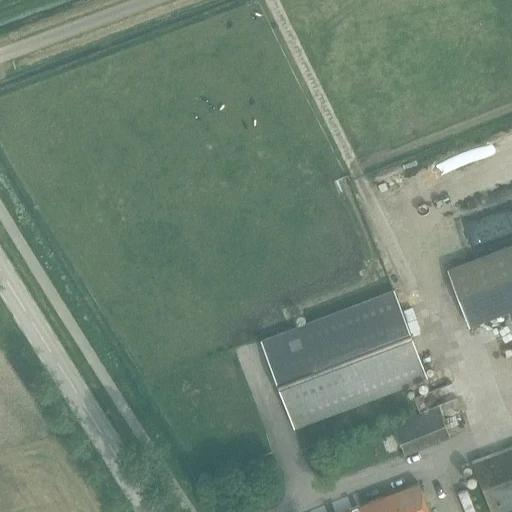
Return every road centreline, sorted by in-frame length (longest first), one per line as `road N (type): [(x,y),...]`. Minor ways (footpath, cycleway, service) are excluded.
road 1 (secondary): [(153,511),(0,265)]
road 2 (unclassified): [(0,61),(164,0)]
